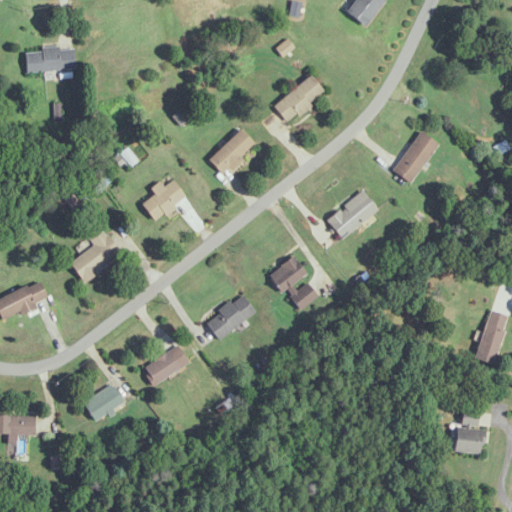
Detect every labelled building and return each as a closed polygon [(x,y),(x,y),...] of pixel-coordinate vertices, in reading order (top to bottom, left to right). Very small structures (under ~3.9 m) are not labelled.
[(365,27),(384,0),(383,0),(352,0),(354,1),(345,13),(365,27)] [(291,16),(300,17),(300,3),(291,3),(291,16)] [(25,50),(26,71),(75,69),(74,48),(25,50)] [(273,106),(286,123),(324,93),(310,76),(273,106)] [(221,175),(255,145),(241,129),(207,159),(221,175)] [(438,144),(420,131),(392,170),(410,183),(438,144)] [(153,221),(186,200),(173,181),(162,188),(159,183),(150,189),(155,195),(141,204),(153,221)] [(341,240),(377,210),(362,191),(326,220),(341,240)] [(122,256),(108,236),(69,263),(83,283),(122,256)] [(317,297),(308,283),(296,291),(292,284),(305,275),(294,257),(267,274),(280,294),(285,290),(298,310),(317,297)] [(0,297),(0,319),(47,301),(39,282),(0,297)] [(254,312),(241,294),(204,322),(218,340),(254,312)] [(508,316),(489,311),(475,359),(493,365),(508,316)] [(143,368),(155,385),(183,366),(171,349),(143,368)] [(124,404),(112,384),(82,402),(93,422),(124,404)] [(0,433),(35,434),(35,416),(0,415),(0,433)] [(477,429),(477,417),(455,417),(455,453),(482,453),(482,429),(477,429)]
